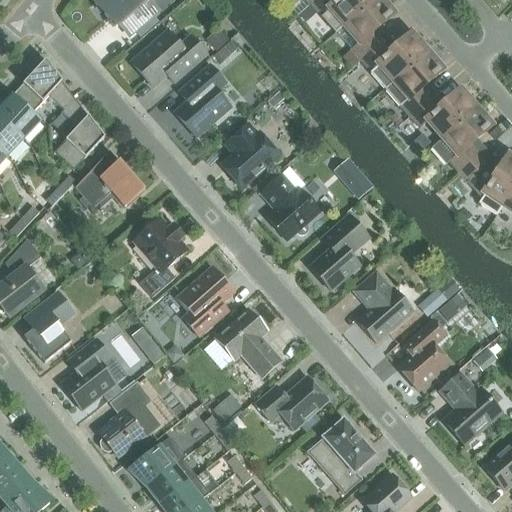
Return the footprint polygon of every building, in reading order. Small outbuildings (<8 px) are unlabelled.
[(114,27),(116,29),(119,26),(129,38),(158,13),(148,1),(148,0),(98,0),(94,4),(109,21),(113,18),(117,24),(114,27)] [(335,35),(344,27),(375,0),(318,0),(312,6),(322,17),(321,18),(335,35)] [(351,51),(361,62),(383,43),(374,33),(390,18),(389,17),(392,14),(379,0),(375,0),(344,27),(359,44),(351,51)] [(207,41),(217,52),(230,40),(220,29),(207,41)] [(174,84),(175,85),(207,57),(190,37),(179,47),(167,33),(131,65),(153,89),(170,74),(177,82),(174,84)] [(393,83),(426,54),(424,51),(429,47),(418,34),(413,39),(411,36),(392,53),(383,43),(361,62),(371,74),(379,67),(393,83)] [(236,54),(227,44),(219,52),(228,62),(236,54)] [(400,107),(410,118),(432,99),(423,89),(439,74),(438,73),(441,71),(426,54),(393,83),(385,90),(400,107)] [(45,62),(12,97),(40,123),(41,123),(32,115),(48,97),(63,112),(61,114),(75,100),(45,62)] [(188,104),(175,115),(203,147),(203,146),(197,139),(230,110),(217,94),(226,86),(209,67),(178,93),(179,94),(184,90),(190,98),(188,100),(188,104)] [(428,123),(442,139),(475,110),(459,92),(440,109),(432,99),(410,118),(420,130),(428,123)] [(12,97),(0,110),(0,119),(23,141),(40,123),(12,97)] [(104,139),(75,100),(61,114),(77,130),(54,154),(73,172),(104,139)] [(449,163),(458,174),(481,155),(472,145),(488,131),(487,129),(490,127),(475,110),(442,139),(457,156),(449,163)] [(0,119),(0,152),(7,159),(23,141),(0,119)] [(259,135),(257,137),(248,127),(225,146),(226,147),(230,144),(238,154),(222,168),(241,191),(279,158),(259,135)] [(110,195),(124,210),(144,193),(110,153),(75,190),(92,210),(110,195)] [(481,155),(458,174),(467,184),(489,165),(481,155)] [(494,178),(485,169),(467,184),(482,201),(479,205),(496,217),(503,207),(511,194),(511,160),(508,157),(494,178)] [(360,203),(374,190),(349,161),(334,174),(360,203)] [(295,195),(280,177),(260,195),(275,213),(267,220),(287,243),(296,235),(299,237),(302,237),(304,237),(307,235),(308,232),(308,229),(306,226),(320,214),(300,191),(295,195)] [(69,178),(57,190),(64,196),(76,184),(69,178)] [(64,196),(57,190),(46,202),(52,208),(64,196)] [(511,194),(503,207),(511,213),(511,194)] [(32,209),(21,221),(27,227),(39,215),(32,209)] [(331,252),(310,270),(330,293),(359,268),(350,257),(369,240),(349,218),(322,241),(331,252)] [(173,226),(169,230),(160,220),(133,244),(157,271),(144,281),(144,282),(141,284),(139,286),(152,300),(175,280),(167,270),(188,252),(179,242),(184,238),(173,226)] [(27,227),(21,221),(9,233),(16,239),(27,227)] [(0,250),(9,242),(0,233),(0,250)] [(14,278),(0,289),(0,314),(0,315),(5,315),(8,319),(44,291),(27,270),(41,259),(27,242),(5,266),(14,278)] [(70,261),(77,271),(87,263),(79,253),(70,261)] [(218,308),(233,294),(212,270),(178,300),(190,313),(182,320),(200,339),(228,314),(228,313),(225,315),(218,308)] [(370,312),(357,323),(376,345),(413,313),(394,291),(392,292),(376,275),(354,294),(370,312)] [(418,308),(427,319),(450,298),(459,290),(450,280),(440,288),(418,308)] [(26,338),(31,344),(29,346),(44,365),(71,344),(57,325),(71,314),(73,316),(74,315),(58,295),(38,311),(46,322),(30,334),(26,338)] [(448,305),(439,313),(448,324),(457,316),(448,305)] [(124,329),(134,322),(127,312),(117,320),(124,329)] [(234,362),(240,356),(262,381),(281,363),(260,339),(267,333),(248,312),(215,341),(234,362)] [(433,322),(403,348),(410,357),(397,369),(418,393),(450,366),(434,348),(446,337),(433,322)] [(132,337),(154,365),(164,358),(142,329),(132,337)] [(77,357),(85,367),(61,386),(81,413),(102,397),(116,386),(101,367),(111,359),(97,341),(77,357)] [(184,358),(175,348),(164,356),(173,367),(184,358)] [(488,351),(474,363),(482,372),(496,360),(488,351)] [(443,422),(465,447),(501,415),(479,391),(476,394),(461,376),(440,394),(455,412),(443,422)] [(102,444),(101,449),(104,452),(108,454),(112,452),(117,459),(128,451),(159,427),(144,408),(150,403),(137,387),(147,380),(146,379),(137,386),(112,406),(120,417),(98,435),(104,442),(102,444)] [(279,418),(292,433),(327,403),(307,380),(285,399),(276,389),(255,407),(270,425),(279,418)] [(116,386),(102,397),(108,404),(122,393),(116,386)] [(242,410),(231,397),(212,414),(223,426),(242,410)] [(205,424),(214,436),(221,430),(212,418),(205,424)] [(246,429),(237,418),(222,431),(231,442),(246,429)] [(374,456),(374,457),(344,423),(345,423),(343,421),(341,422),(342,423),(323,439),(322,440),(323,442),(310,454),(309,454),(308,455),(309,456),(344,494),(344,495),(345,496),(346,495),(346,494),(360,482),(361,481),(360,480),(355,475),(356,475),(374,458),(375,457),(374,456)] [(221,430),(214,436),(223,448),(230,442),(221,430)] [(138,481),(146,490),(175,467),(182,461),(186,458),(170,438),(159,447),(128,472),(138,481)] [(511,444),(484,469),(504,492),(511,485),(511,444)] [(0,485),(19,469),(5,453),(0,456),(0,485)] [(227,464),(236,475),(243,469),(234,458),(227,464)] [(188,484),(196,478),(182,461),(175,467),(146,490),(160,507),(188,484)] [(0,485),(0,498),(8,508),(33,485),(19,469),(0,485)] [(243,469),(236,475),(245,486),(251,480),(243,469)] [(362,503),(369,511),(396,511),(411,499),(392,477),(362,503)] [(163,511),(187,511),(201,502),(209,495),(196,478),(188,484),(160,507),(163,511)] [(33,485),(8,508),(2,511),(40,511),(52,502),(33,485)] [(254,498),(262,509),(269,503),(261,492),(254,498)] [(187,511),(209,511),(201,502),(187,511)] [(275,511),(269,503),(262,509),(264,511),(275,511)]
